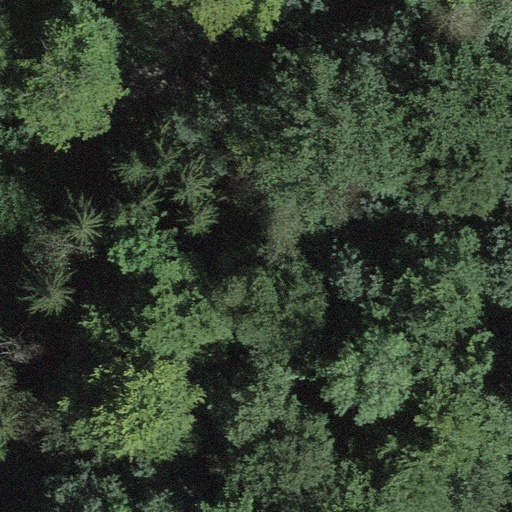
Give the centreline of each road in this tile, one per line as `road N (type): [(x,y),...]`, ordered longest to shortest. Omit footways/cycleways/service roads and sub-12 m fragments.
road 1 (track): [(204,511),(229,296),(246,0)]
road 2 (track): [(0,241),(209,0)]
